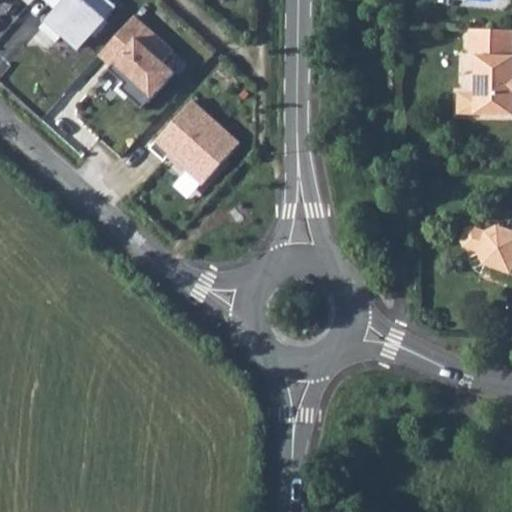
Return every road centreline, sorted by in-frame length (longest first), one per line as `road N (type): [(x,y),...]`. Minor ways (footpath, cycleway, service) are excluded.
road 1 (unclassified): [(0,119),(135,242),(199,286),(249,306)]
road 2 (tertiary): [(300,0),(302,256)]
road 3 (residential): [(354,328),(463,374),(511,384)]
road 4 (tertiary): [(303,365),(292,511)]
